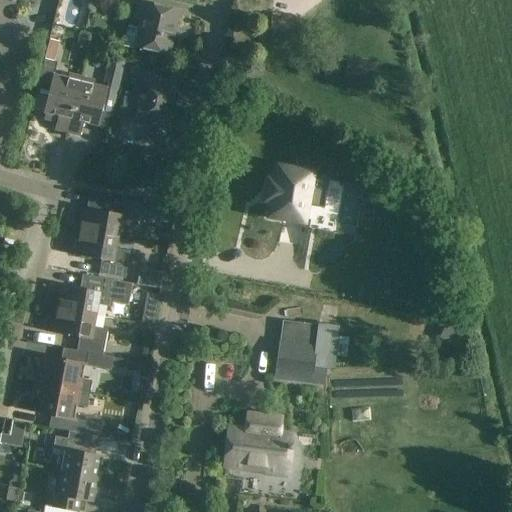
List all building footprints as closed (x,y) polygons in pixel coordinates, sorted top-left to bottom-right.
[(128,26),(123,44),(135,47),(168,55),(178,13),(140,3),(136,18),(142,20),(139,29),(128,26)] [(300,16),(272,13),(270,32),(298,35),(298,33),(310,34),(311,20),(300,19),(300,16)] [(45,60),(38,88),(49,91),(43,113),(45,113),(43,120),(56,123),(55,129),(68,132),(81,78),(68,74),(67,79),(54,76),(57,63),(45,60)] [(379,64),(349,60),(346,80),(375,85),(379,64)] [(94,81),(81,78),(68,132),(81,136),(84,123),(98,126),(107,89),(93,85),(94,81)] [(174,84),(139,78),(136,95),(139,95),(135,122),(169,128),(172,106),(170,106),(174,84)] [(303,222),(312,173),(278,168),(276,183),(270,182),(266,200),(272,201),(270,217),(303,222)] [(82,209),(78,232),(118,239),(120,228),(133,231),(138,204),(113,199),(110,214),(82,209)] [(116,250),(118,239),(78,232),(74,256),(101,261),(99,275),(125,279),(129,253),(116,250)] [(61,285),(56,309),(96,316),(98,305),(112,307),(112,303),(128,306),(132,283),(116,281),(91,277),(88,290),(61,285)] [(96,316),(56,309),(52,332),(79,337),(77,351),(102,356),(108,329),(94,327),(96,316)] [(339,330),(283,322),(275,380),(324,387),(327,367),(333,368),(339,330)] [(38,368),(35,384),(90,394),(92,381),(78,378),(80,365),(111,370),(113,358),(102,356),(77,351),(63,348),(61,360),(50,358),(48,370),(38,368)] [(87,407),(90,394),(35,384),(32,400),(42,401),(39,414),(52,416),(49,428),(70,431),(92,435),(98,437),(101,424),(70,418),(73,404),(87,407)] [(281,418),(248,415),(246,430),(230,428),(225,466),(266,471),(266,473),(287,476),(292,436),(279,434),(281,418)] [(67,452),(63,473),(96,479),(100,457),(89,455),(92,435),(70,431),(69,439),(56,437),(54,449),(67,452)] [(10,437),(9,446),(21,448),(23,439),(10,437)] [(92,501),(96,479),(63,473),(59,494),(55,494),(53,506),(78,511),(81,499),(92,501)]
